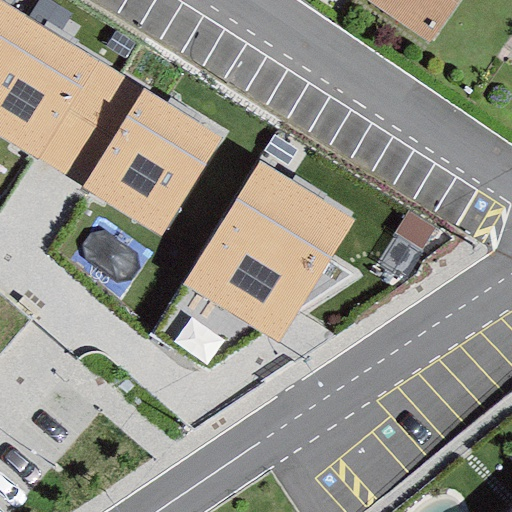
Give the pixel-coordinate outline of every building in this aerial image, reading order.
[(227,123),(24,0),(0,0),(0,135),(160,233),(227,123)] [(313,0),(336,15),(347,0),(313,0)] [(393,0),(431,27),(450,0),(393,0)] [(360,208),(250,142),(170,273),(281,340),(360,208)] [(511,511),(511,501),(499,511),(511,511)]
